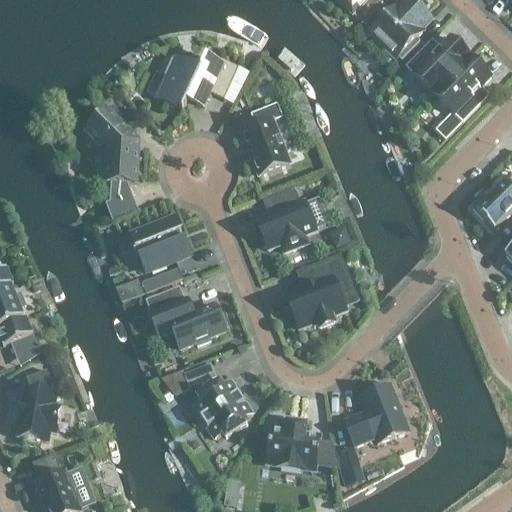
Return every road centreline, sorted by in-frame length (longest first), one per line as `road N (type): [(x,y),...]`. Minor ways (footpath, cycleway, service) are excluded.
road 1 (residential): [(456,255),(328,377),(296,381),(268,355),(199,171)]
road 2 (residential): [(456,255),(435,191),(511,112)]
road 3 (residential): [(511,372),(497,359),(456,255)]
